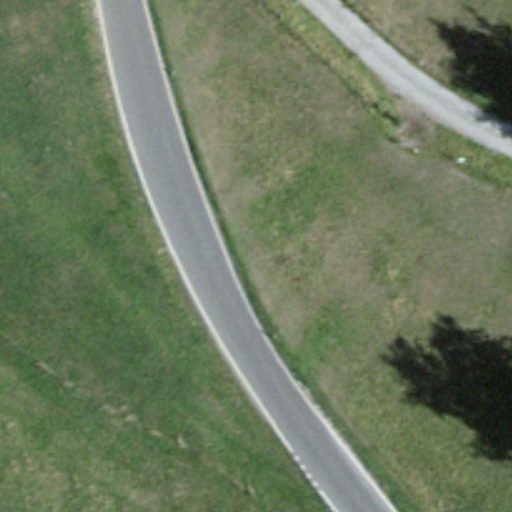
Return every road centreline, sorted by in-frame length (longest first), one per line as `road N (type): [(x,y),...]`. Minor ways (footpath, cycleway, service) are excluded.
road 1 (tertiary): [(122,0),(181,248),(364,511)]
road 2 (track): [(303,0),(377,73),(511,152)]
